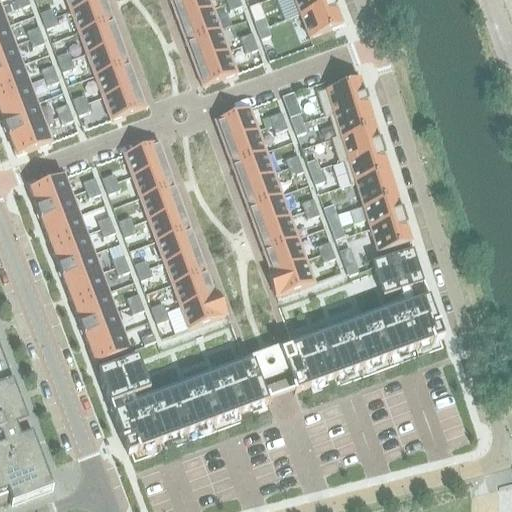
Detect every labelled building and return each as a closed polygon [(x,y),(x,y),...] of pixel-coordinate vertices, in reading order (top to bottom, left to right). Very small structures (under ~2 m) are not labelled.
[(25,0),(13,5),(16,13),(28,8),(25,0)] [(105,0),(65,0),(70,14),(105,1),(105,0)] [(208,0),(174,0),(169,2),(177,23),(213,10),(208,0)] [(331,0),(293,0),(300,18),(334,5),(331,0)] [(105,1),(70,14),(78,36),(113,23),(105,1)] [(239,1),(227,5),(230,13),(242,9),(239,1)] [(334,5),(300,18),(310,42),(343,29),(334,5)] [(213,10),(177,23),(185,45),(221,32),(213,10)] [(40,16),(43,24),(55,20),(52,12),(40,16)] [(55,20),(43,24),(46,32),(58,28),(55,20)] [(264,22),(255,26),(258,35),(268,31),(264,22)] [(113,23),(78,36),(86,57),(121,44),(113,23)] [(5,30),(0,31),(0,53),(13,49),(5,30)] [(36,31),(24,35),(27,44),(39,39),(36,31)] [(268,31),(258,35),(261,44),(272,40),(268,31)] [(221,32),(185,45),(193,67),(229,54),(221,32)] [(252,36),(240,41),(243,49),(255,44),(252,36)] [(39,39),(27,44),(30,52),(42,47),(39,39)] [(121,44),(86,57),(94,79),(129,66),(121,44)] [(255,44),(243,49),(246,57),(258,52),(255,44)] [(13,49),(0,53),(0,75),(20,68),(13,49)] [(229,54),(193,67),(202,89),(237,76),(229,54)] [(68,55),(56,59),(59,67),(71,63),(68,55)] [(71,63),(59,67),(62,75),(74,71),(71,63)] [(129,66),(94,79),(102,100),(137,88),(129,66)] [(20,68),(0,75),(0,97),(27,88),(20,68)] [(51,69),(39,74),(42,82),(54,78),(51,69)] [(54,78),(42,82),(45,90),(57,85),(54,78)] [(359,82),(316,96),(324,120),(329,119),(329,118),(367,106),(365,97),(364,98),(359,82)] [(27,88),(0,97),(0,119),(0,120),(35,107),(27,88)] [(137,88),(102,100),(111,123),(146,110),(137,88)] [(83,99),(70,103),(74,111),(86,107),(83,99)] [(367,106),(329,118),(329,119),(336,140),(336,141),(374,129),(367,106)] [(35,107),(0,120),(7,139),(42,126),(35,107)] [(86,107),(74,111),(77,119),(89,115),(86,107)] [(65,108),(53,113),(57,121),(69,117),(65,108)] [(250,110),(214,124),(223,146),(258,133),(250,110)] [(281,115),(269,120),(272,127),(284,123),(281,115)] [(69,117),(57,121),(59,129),(71,124),(69,117)] [(299,117),(289,120),(293,129),(303,126),(299,117)] [(284,123),(272,127),(275,136),(287,131),(284,123)] [(42,126),(7,139),(15,159),(50,146),(42,126)] [(303,126),(293,129),(296,138),(306,135),(303,126)] [(336,140),(331,142),(339,166),(343,165),(343,164),(382,152),(379,143),(379,144),(374,129),(336,141),(336,140)] [(258,133),(223,146),(231,168),(266,155),(258,133)] [(158,144),(123,157),(131,180),(166,167),(158,144)] [(382,152),(343,164),(343,165),(351,188),(355,186),(389,175),(384,160),(385,160),(382,152)] [(266,155),(231,168),(239,189),(274,176),(266,155)] [(297,158),(285,163),(288,171),(300,166),(297,158)] [(316,162),(306,166),(310,175),(319,171),(316,162)] [(300,166),(288,171),(291,179),(303,174),(300,166)] [(166,167),(131,180),(139,202),(174,189),(166,167)] [(319,171),(310,175),(314,188),(324,184),(319,171)] [(389,175),(355,186),(362,209),(396,198),(389,175)] [(274,176),(239,189),(247,211),(282,198),(274,176)] [(112,178),(100,182),(104,190),(116,186),(112,178)] [(62,179),(28,192),(36,213),(70,199),(62,179)] [(93,182),(81,186),(84,194),(96,190),(93,182)] [(116,186),(104,190),(106,198),(119,194),(116,186)] [(174,189),(139,202),(147,223),(182,210),(174,189)] [(96,190),(84,194),(87,202),(99,197),(96,190)] [(282,198),(247,211),(255,232),(290,219),(282,198)] [(396,198),(362,209),(370,232),(404,221),(401,213),(396,198)] [(70,199),(36,213),(43,232),(77,219),(70,199)] [(313,201),(301,206),(305,214),(317,210),(313,201)] [(333,208),(323,211),(326,220),(336,217),(333,208)] [(182,210),(147,223),(155,245),(190,232),(182,210)] [(317,210),(305,214),(308,222),(319,217),(317,210)] [(336,217),(326,220),(335,243),(344,239),(336,217)] [(77,219),(43,232),(50,251),(85,238),(77,219)] [(290,219),(255,232),(263,254),(298,241),(290,219)] [(108,220),(96,225),(99,232),(111,228),(108,220)] [(129,221),(117,226),(120,233),(132,229),(129,221)] [(404,221),(370,232),(377,256),(411,245),(406,229),(407,229),(404,221)] [(111,228),(99,232),(102,241),(114,236),(111,228)] [(132,229),(120,233),(123,241),(135,237),(132,229)] [(190,232),(155,245),(163,266),(198,253),(190,232)] [(85,238),(50,251),(58,270),(92,257),(85,238)] [(298,241),(263,254),(271,275),(306,262),(298,241)] [(329,245),(318,249),(321,257),(333,253),(329,245)] [(414,252),(373,265),(384,299),(424,286),(414,252)] [(198,253),(163,266),(171,288),(206,275),(198,253)] [(333,253),(321,257),(324,265),(335,261),(333,253)] [(92,257),(58,270),(65,290),(99,277),(92,257)] [(123,259),(111,263),(114,271),(126,267),(123,259)] [(271,275),(267,276),(276,299),(315,285),(306,262),(271,275)] [(145,264),(133,269),(136,276),(148,272),(145,264)] [(354,266),(345,270),(348,279),(358,275),(354,266)] [(126,267),(114,271),(117,279),(128,274),(126,267)] [(148,272),(136,276),(139,284),(151,280),(148,272)] [(206,275),(171,288),(179,310),(214,296),(206,275)] [(99,277),(65,290),(72,309),(107,296),(99,277)] [(218,294),(179,310),(188,332),(227,318),(218,294)] [(107,296),(72,309),(79,328),(114,315),(107,296)] [(137,297),(125,302),(128,310),(140,306),(137,297)] [(430,300),(281,355),(296,395),(445,340),(430,300)] [(140,306),(128,310),(131,318),(143,313),(140,306)] [(162,307),(149,311),(153,320),(165,315),(162,307)] [(114,315),(79,328),(87,348),(121,335),(114,315)] [(165,315),(153,320),(156,328),(168,323),(165,315)] [(121,335),(87,348),(94,368),(129,355),(121,335)] [(152,336),(140,341),(144,349),(155,344),(152,336)] [(265,351),(251,356),(253,365),(268,405),(283,399),(296,395),(281,355),(278,347),(265,351)] [(137,360),(97,375),(109,408),(149,393),(137,360)] [(253,365),(112,417),(127,457),(268,405),(253,365)] [(0,392),(12,388),(4,367),(0,368),(0,392)] [(4,450),(0,451),(0,504),(49,486),(32,440),(33,440),(26,422),(25,422),(12,388),(0,392),(0,441),(4,450)]
